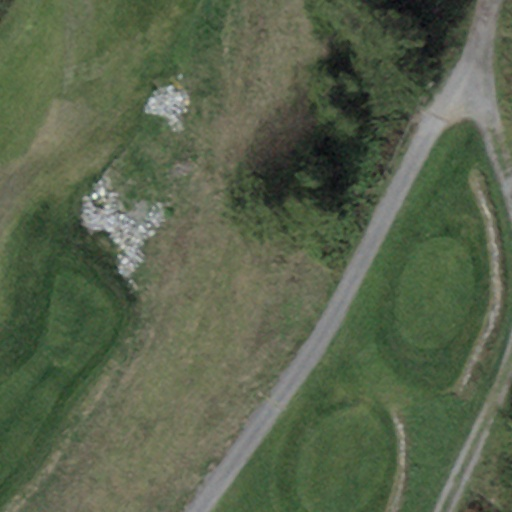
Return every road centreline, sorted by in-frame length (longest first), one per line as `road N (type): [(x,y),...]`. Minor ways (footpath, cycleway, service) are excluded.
road 1 (track): [(465,39),(370,241),(200,511)]
road 2 (track): [(511,378),(454,511)]
road 3 (track): [(465,39),(511,168)]
